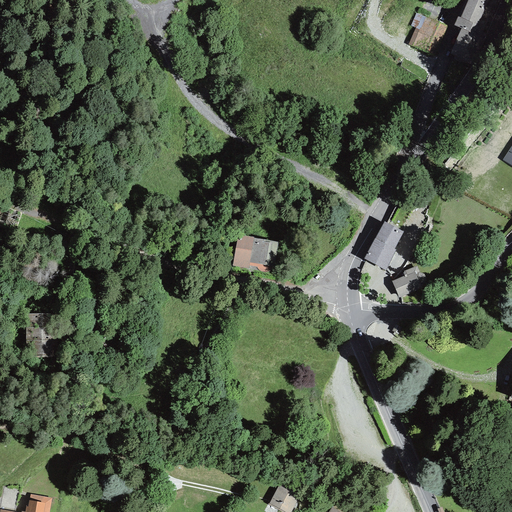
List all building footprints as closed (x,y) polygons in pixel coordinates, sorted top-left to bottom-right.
[(487,0),(470,0),(455,37),(470,43),(487,0)] [(435,59),(447,32),(420,20),(408,48),(435,59)] [(276,276),(277,248),(238,246),(237,275),(276,276)] [(51,361),(48,321),(28,322),(31,363),(51,361)] [(280,491),(271,511),(272,511),(297,511),(302,501),(280,491)] [(49,511),(51,502),(30,500),(28,511),(49,511)]
